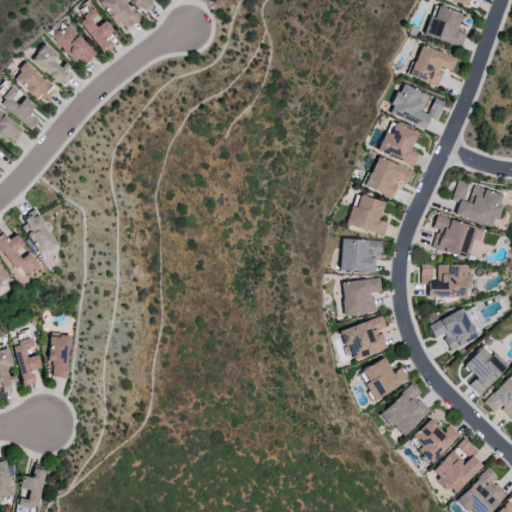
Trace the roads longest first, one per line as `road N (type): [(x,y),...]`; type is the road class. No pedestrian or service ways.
road 1 (residential): [(511,453),(439,388),(405,326),(398,289),(399,252),(499,0)]
road 2 (residential): [(191,28),(134,65),(0,204)]
